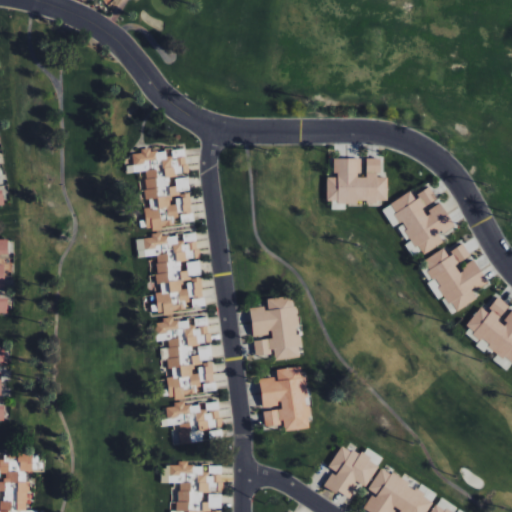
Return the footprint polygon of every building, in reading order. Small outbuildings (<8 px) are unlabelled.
[(145,218),(152,233),(166,226),(175,225),(174,219),(180,216),(181,223),(193,221),(189,192),(190,191),(188,177),(179,178),(181,173),(188,172),(185,148),(182,149),(167,156),(164,149),(140,152),(138,153),(132,154),(133,164),(126,165),(127,174),(142,172),(145,190),(141,191),(145,218)] [(360,158),(334,159),(334,177),(326,178),(327,201),(334,201),(334,203),(387,202),(387,177),(380,177),(380,158),(366,159),(366,177),(360,178),(360,158)] [(440,203),(428,211),(425,206),(437,199),(429,187),(414,197),(410,191),(389,204),(421,256),(443,243),(439,235),(454,226),(440,203)] [(157,314),(192,309),(191,308),(204,306),(200,276),(201,276),(199,260),(199,259),(196,233),(180,235),(162,237),(162,233),(152,234),(152,237),(136,240),(138,258),(155,255),(158,274),(152,275),(157,314)] [(487,282),(472,258),(471,258),(462,244),(447,253),(444,248),(423,260),(454,312),(477,299),(472,291),(487,282)] [(252,337),(270,335),(270,338),(254,340),(256,356),(273,354),(273,360),(300,357),(293,296),(265,299),(266,307),(249,308),(252,337)] [(511,309),(497,298),(487,311),(480,306),(464,328),(511,364),(511,309)] [(207,317),(154,322),(156,341),(167,340),(168,348),(160,349),(161,360),(169,359),(170,377),(167,377),(168,399),(184,398),(184,395),(201,394),(201,392),(215,391),(212,361),(210,344),(209,344),(207,317)] [(310,429),(304,366),(275,369),(276,377),(259,379),(262,408),(280,407),(280,409),(263,411),(265,427),(283,425),(283,431),(310,429)] [(179,444),(222,439),(221,428),(222,428),(218,401),(173,407),(165,408),(167,419),(161,419),(162,427),(176,425),(179,444)] [(366,487),(378,464),(341,445),(328,469),(332,471),(324,486),(349,499),(357,483),(366,487)] [(32,454),(0,454),(0,511),(37,511),(38,511),(27,511),(28,472),(31,472),(32,454)] [(175,484),(175,511),(220,511),(221,510),(222,466),(206,466),(188,466),(188,461),(178,461),(178,466),(161,465),(160,484),(175,484)] [(363,510),(367,511),(426,511),(433,501),(408,487),(410,483),(381,467),(368,490),(373,493),(363,510)] [(417,490),(432,501),(437,495),(422,484),(417,490)] [(438,503),(450,511),(454,511),(457,508),(441,498),(438,503)]
